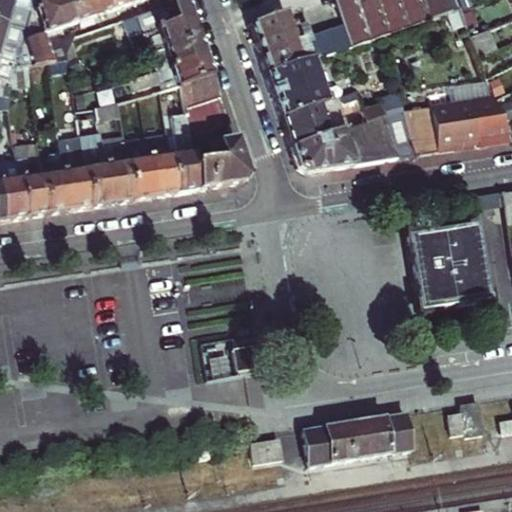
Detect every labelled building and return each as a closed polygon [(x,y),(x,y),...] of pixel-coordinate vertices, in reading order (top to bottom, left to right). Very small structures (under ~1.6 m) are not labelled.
[(36,0),(0,0),(0,2),(13,6),(12,9),(33,14),(35,6),(36,0)] [(46,36),(59,32),(54,16),(57,15),(51,0),(35,6),(46,36)] [(51,0),(57,15),(54,16),(59,32),(78,25),(69,0),(51,0)] [(96,19),(90,3),(85,5),(83,0),(69,0),(78,25),(96,19)] [(90,3),(96,19),(111,14),(106,0),(83,0),(85,5),(90,3)] [(106,0),(111,14),(128,8),(124,0),(106,0)] [(421,0),(336,0),(346,29),(314,39),(310,24),(292,30),(287,16),(250,28),(266,77),(312,62),(452,15),(460,12),(455,0),(434,0),(423,4),(421,0)] [(194,21),(187,1),(168,7),(150,14),(132,20),(124,22),(131,42),(133,41),(159,33),(158,30),(176,24),(177,26),(194,21)] [(0,24),(28,32),(33,14),(12,9),(13,6),(0,2),(0,24)] [(28,32),(23,48),(18,66),(17,72),(28,70),(48,66),(56,64),(50,49),(46,36),(35,6),(33,14),(28,32)] [(458,29),(465,26),(460,12),(452,15),(458,29)] [(159,33),(133,41),(139,59),(140,58),(147,56),(152,55),(200,40),(194,21),(177,26),(176,24),(158,30),(159,33)] [(28,32),(0,24),(0,39),(3,41),(3,42),(23,48),(28,32)] [(499,53),(491,32),(471,41),(478,61),(499,53)] [(0,61),(18,66),(23,48),(3,42),(3,41),(0,39),(0,61)] [(152,55),(158,74),(171,70),(170,67),(190,61),(191,64),(207,59),(200,40),(152,55)] [(56,64),(63,63),(68,53),(73,41),(50,49),(56,64)] [(183,87),(213,77),(207,59),(191,64),(190,61),(170,67),(171,70),(158,74),(145,78),(148,88),(174,80),(177,89),(183,87)] [(266,77),(280,120),(317,107),(327,104),(312,62),(266,77)] [(220,97),(213,77),(183,87),(186,109),(220,97)] [(0,99),(8,102),(14,82),(7,81),(0,78),(0,99)] [(376,88),(335,101),(344,107),(357,103),(361,114),(382,108),(385,119),(397,162),(416,158),(403,116),(399,100),(381,106),(376,88)] [(416,158),(452,153),(452,150),(475,145),(476,149),(509,143),(493,100),(403,116),(416,158)] [(97,111),(99,124),(121,120),(118,105),(97,111)] [(317,107),(280,120),(287,140),(289,149),(328,137),(324,127),(339,122),(336,112),(321,117),(317,107)] [(356,121),(357,127),(385,119),(382,108),(361,114),(362,119),(356,121)] [(171,157),(177,196),(197,193),(193,166),(187,117),(176,119),(174,120),(179,156),(171,157)] [(328,137),(289,149),(296,170),(307,176),(397,162),(385,119),(357,127),(328,137)] [(134,203),(156,200),(146,141),(145,130),(135,132),(136,137),(124,139),(134,203)] [(81,142),(86,171),(92,210),(112,207),(102,142),(101,139),(81,142)] [(102,142),(112,207),(134,203),(124,139),(102,142)] [(156,200),(177,196),(171,157),(169,143),(160,144),(159,139),(146,141),(156,200)] [(193,166),(197,193),(241,186),(248,176),(236,142),(212,146),(214,164),(193,166)] [(18,181),(24,221),(48,217),(41,165),(28,166),(26,149),(14,150),(18,181)] [(61,155),(70,213),(92,210),(86,171),(74,172),(72,154),(61,155)] [(41,165),(48,217),(70,213),(61,155),(48,157),(49,164),(41,165)] [(0,187),(5,224),(24,221),(18,181),(7,182),(5,166),(0,166),(0,187)] [(504,226),(511,224),(511,193),(499,195),(501,208),(504,226)] [(501,208),(499,195),(485,197),(487,210),(501,208)] [(469,200),(456,202),(458,215),(471,213),(469,200)] [(473,228),(405,239),(418,314),(487,303),(473,228)] [(252,373),(248,351),(233,354),(236,376),(252,373)] [(464,439),(481,437),(476,405),(458,408),(460,417),(447,419),(450,437),(464,435),(464,439)] [(303,434),(310,471),(327,468),(364,462),(389,458),(411,454),(405,417),(383,421),(357,425),(321,431),(303,434)] [(511,423),(498,425),(501,441),(511,439),(511,423)] [(250,449),(253,467),(281,462),(279,447),(269,448),(268,446),(250,449)]
